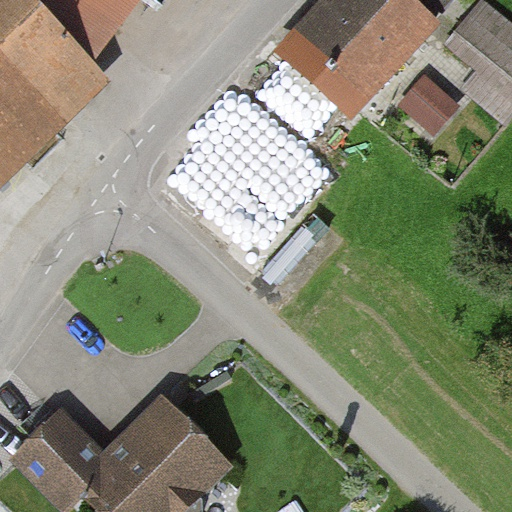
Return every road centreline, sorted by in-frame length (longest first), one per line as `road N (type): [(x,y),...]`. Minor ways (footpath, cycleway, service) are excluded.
road 1 (unclassified): [(448,511),(117,198)]
road 2 (unclassified): [(117,198),(124,168),(274,0)]
road 3 (unclassified): [(0,356),(81,225),(117,198)]
